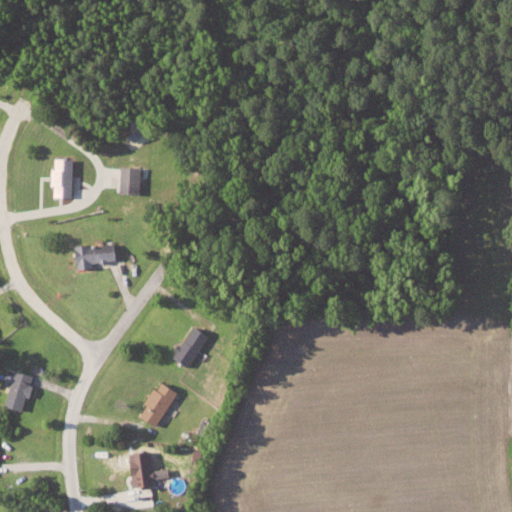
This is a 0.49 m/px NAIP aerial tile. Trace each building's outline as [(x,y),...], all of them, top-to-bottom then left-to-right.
[(77,157),(59,157),(59,167),(56,167),(57,196),(78,195),(77,157)] [(145,165),(124,165),(123,190),(144,191),(145,165)] [(121,260),(120,242),(79,244),(80,267),(97,266),(96,261),(121,260)] [(212,332),(196,323),(177,357),(193,366),(212,332)] [(9,405),(26,409),(30,394),(34,395),(38,383),(34,382),(37,373),(18,368),(9,405)] [(172,405),(182,390),(163,378),(142,413),(163,426),(174,407),(172,405)] [(156,462),(135,465),(138,486),(159,483),(156,462)]
